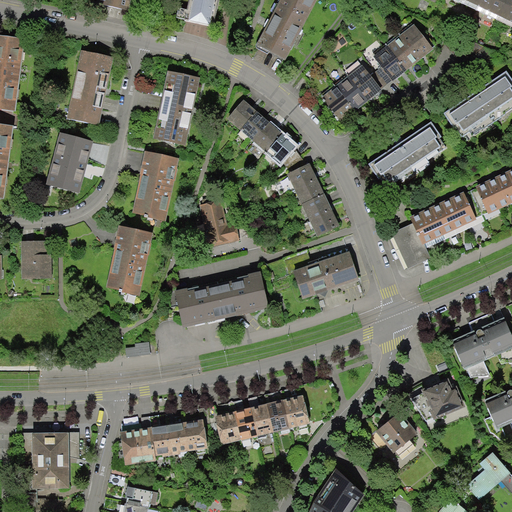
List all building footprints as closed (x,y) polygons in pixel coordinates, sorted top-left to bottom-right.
[(99,0),(98,4),(127,10),(128,0),(99,0)] [(188,0),(184,21),(213,27),(219,0),(188,0)] [(313,0),(282,0),(280,5),(304,18),(313,0)] [(484,14),(486,10),(498,16),(505,0),(481,0),(478,7),(476,10),(484,14)] [(511,0),(505,0),(498,16),(511,22),(511,0)] [(280,5),(275,15),(267,32),(259,46),(284,58),(305,18),(304,18),(280,5)] [(423,37),(415,27),(401,37),(418,59),(423,55),(434,46),(426,35),(423,37)] [(458,35),(446,44),(452,52),(468,39),(458,35)] [(0,109),(14,111),(16,90),(18,90),(21,61),(20,61),(23,39),(0,36),(0,109)] [(418,59),(401,37),(388,48),(405,69),(408,67),(418,59)] [(468,39),(452,52),(456,57),(457,59),(477,43),(468,39)] [(460,63),(462,64),(469,59),(484,47),(477,43),(457,59),(460,63)] [(486,64),(491,63),(496,53),(484,47),(469,59),(478,70),(486,64)] [(376,72),(386,84),(394,78),(405,69),(388,48),(375,58),(382,67),(376,72)] [(83,52),(69,118),(97,125),(104,92),(111,58),(83,52)] [(303,76),(310,81),(320,68),(315,61),(303,76)] [(376,72),(370,77),(363,67),(350,78),(367,100),(371,96),(386,84),(376,72)] [(462,137),(480,125),(483,130),(506,114),(503,109),(511,103),(511,79),(506,71),(476,92),(444,113),(454,129),(455,128),(462,137)] [(184,145),(198,78),(179,74),(170,72),(155,139),(184,145)] [(367,100),(350,78),(336,88),(354,110),(357,107),(367,100)] [(344,117),(354,110),(336,88),(323,99),(331,109),(329,111),(337,122),(344,117)] [(237,123),(236,124),(242,129),(243,128),(256,113),(246,105),(243,102),(230,117),(237,123)] [(255,139),(268,124),(259,116),(256,113),(243,128),(249,134),(249,135),(255,140),(255,139)] [(380,178),(387,188),(405,175),(403,173),(426,157),(428,160),(446,148),(440,138),(441,137),(431,122),(401,142),(368,164),(379,179),(380,178)] [(0,198),(2,198),(5,177),(6,177),(10,148),(9,148),(12,126),(0,124),(0,198)] [(262,145),(261,146),(267,151),(268,150),(281,135),(271,127),(268,124),(255,139),(262,145)] [(91,142),(62,134),(48,184),(77,192),(84,166),(91,142)] [(280,162),(282,160),(287,167),(299,157),(292,148),(294,146),(284,138),(281,135),(268,150),(275,156),(274,157),(280,162)] [(141,182),(134,213),(144,215),(144,217),(147,218),(148,217),(164,220),(177,159),(147,153),(141,182)] [(308,165),(306,166),(299,157),(287,167),(292,173),(290,174),(294,182),(293,183),(297,189),(315,180),(310,169),(308,165)] [(501,177),(498,178),(509,202),(511,201),(511,181),(508,173),(501,177)] [(499,207),(509,202),(498,178),(490,182),(488,183),(499,207)] [(305,204),(323,195),(317,184),(315,180),(297,189),(301,197),(300,198),(304,205),(305,204)] [(499,207),(488,183),(480,186),(470,191),(482,215),(499,207)] [(484,221),(482,215),(470,191),(456,197),(453,199),(467,229),(484,221)] [(312,219),(330,211),(325,199),(323,195),(305,204),(309,212),(308,213),(311,220),(312,219)] [(234,224),(225,226),(219,202),(218,203),(217,197),(202,201),(204,206),(202,206),(208,232),(199,234),(202,248),(215,245),(214,242),(224,239),(225,242),(238,239),(235,228),(234,224)] [(442,204),(456,234),(467,229),(453,199),(447,202),(442,204)] [(435,207),(432,208),(446,239),(456,234),(442,204),(435,207)] [(446,239),(432,208),(425,212),(422,213),(436,243),(446,239)] [(330,211),(312,219),(316,227),(315,228),(318,235),(337,226),(332,214),(330,211)] [(411,218),(413,223),(422,243),(423,242),(426,248),(436,243),(422,213),(414,217),(411,218)] [(423,242),(422,243),(413,223),(395,232),(399,241),(411,267),(431,258),(426,248),(423,242)] [(121,292),(122,291),(137,295),(151,233),(121,227),(115,257),(108,287),(119,289),(119,291),(121,292)] [(45,255),(44,241),(28,241),(22,242),(23,270),(33,269),(33,278),(51,278),(50,255),(45,255)] [(320,257),(321,259),(309,263),(310,267),(294,273),(303,297),(317,292),(322,295),(324,290),(335,286),(358,278),(347,248),(320,257)] [(260,273),(250,276),(249,274),(218,281),(225,316),(246,311),(268,306),(260,273)] [(186,290),(176,292),(183,326),(200,322),(225,316),(218,281),(186,289),(186,290)] [(471,378),(475,376),(485,376),(489,374),(483,360),(497,354),(502,364),(507,363),(511,362),(511,335),(504,318),(495,322),(491,313),(473,321),(469,322),(473,332),(452,341),(464,368),(466,367),(471,378)] [(135,347),(136,355),(151,354),(149,342),(135,344),(135,347)] [(426,388),(422,381),(404,392),(413,407),(427,399),(429,403),(428,404),(432,412),(433,412),(433,413),(443,409),(444,413),(463,405),(455,388),(451,390),(447,381),(434,386),(433,385),(429,386),(426,388)] [(511,389),(511,390),(509,390),(508,390),(508,391),(507,392),(507,393),(507,395),(505,391),(485,400),(492,416),(485,419),(490,432),(493,433),(499,439),(504,441),(505,435),(501,426),(510,422),(511,427),(511,389)] [(287,401),(283,402),(289,426),(297,424),(299,430),(308,427),(307,422),(308,422),(302,397),(299,398),(298,396),(291,397),(291,400),(287,401)] [(272,404),(267,405),(273,430),(289,426),(283,402),(272,404)] [(257,434),(273,430),(267,405),(263,406),(259,407),(259,405),(252,407),(252,409),(251,409),(257,434)] [(239,412),(235,413),(241,438),(257,434),(251,409),(239,412)] [(233,439),(241,438),(235,413),(231,414),(227,415),(226,413),(219,414),(219,417),(217,418),(222,442),(223,442),(225,447),(234,445),(233,439)] [(378,426),(378,430),(377,431),(398,456),(413,444),(409,439),(416,433),(399,413),(385,424),(381,424),(380,425),(378,426)] [(188,423),(183,424),(187,449),(195,448),(196,453),(206,452),(205,446),(206,446),(202,421),(199,422),(199,419),(191,420),(192,423),(188,423)] [(172,424),(167,425),(171,454),(179,453),(179,456),(188,455),(187,449),(183,424),(182,424),(182,423),(172,424)] [(163,455),(171,454),(167,425),(156,427),(152,427),(152,429),(151,429),(154,454),(162,452),(163,455)] [(128,432),(121,433),(124,451),(116,452),(111,474),(125,477),(128,468),(127,463),(155,459),(154,454),(151,429),(128,432)] [(60,511),(60,501),(45,501),(45,506),(34,506),(33,500),(37,500),(37,492),(36,492),(36,485),(67,485),(66,480),(66,457),(72,457),(77,458),(77,434),(22,435),(22,461),(35,461),(35,467),(22,467),(22,511),(60,511)] [(478,498),(500,479),(506,486),(511,480),(511,475),(493,453),(481,464),(486,470),(475,480),(468,486),(478,498)] [(318,495),(322,497),(320,499),(317,504),(331,511),(347,511),(360,493),(353,487),(355,486),(353,485),(352,486),(338,473),(332,482),(328,480),(318,495)] [(111,474),(109,483),(123,486),(125,477),(111,474)] [(127,500),(126,503),(149,508),(152,491),(128,486),(126,497),(127,498),(127,500)] [(464,511),(466,510),(451,498),(440,511),(435,511),(464,511)] [(147,511),(148,508),(149,508),(126,503),(105,499),(103,508),(113,510),(114,509),(118,510),(118,509),(125,510),(124,511),(147,511)]
